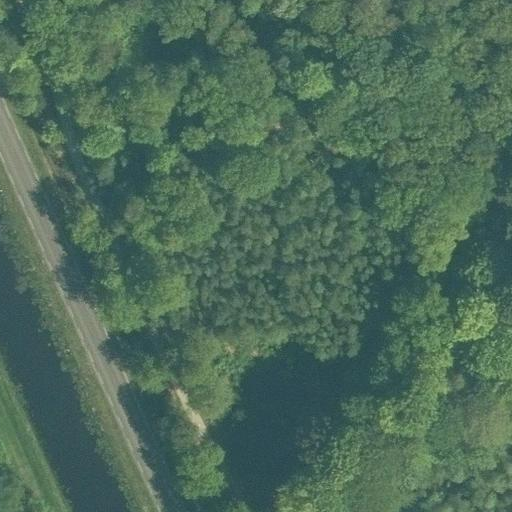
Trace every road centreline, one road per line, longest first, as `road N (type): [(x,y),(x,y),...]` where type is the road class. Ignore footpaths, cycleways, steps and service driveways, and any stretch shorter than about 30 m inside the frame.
road 1 (primary): [(172,511),(0,123)]
road 2 (track): [(0,399),(50,511)]
